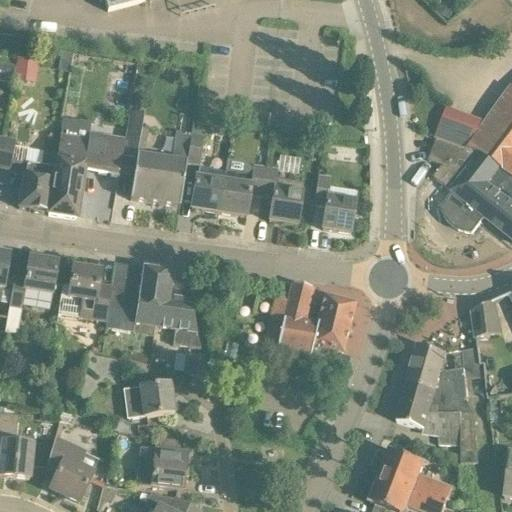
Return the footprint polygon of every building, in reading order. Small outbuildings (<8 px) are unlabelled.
[(103,0),(107,15),(144,5),(143,0),(211,0),(211,1),(216,0),(103,0)] [(446,23),(451,14),(439,8),(434,16),(446,23)] [(60,64),(70,65),(72,56),(72,55),(61,54),(60,64)] [(16,81),(36,83),(38,63),(18,61),(16,81)] [(0,66),(0,84),(11,86),(15,69),(0,66)] [(109,97),(129,98),(130,78),(110,77),(109,97)] [(488,127),(469,155),(511,181),(511,95),(506,102),(488,127)] [(130,114),(139,115),(140,108),(131,106),(130,114)] [(179,211),(186,167),(143,161),(147,133),(141,132),(144,117),(130,114),(126,143),(123,159),(136,160),(130,203),(179,211)] [(76,220),(85,174),(118,181),(122,158),(123,159),(126,143),(88,136),(87,143),(61,139),(46,217),(48,218),(48,219),(73,223),(76,220)] [(191,137),(186,165),(199,168),(204,139),(191,137)] [(3,142),(0,154),(0,171),(10,173),(15,144),(3,142)] [(437,143),(435,149),(429,164),(443,169),(434,181),(450,193),(440,212),(441,214),(442,217),(444,220),(446,223),(448,226),(451,228),(453,231),(456,232),(460,234),(464,236),(467,236),(472,237),(484,221),(511,242),(511,181),(469,155),(437,143)] [(43,156),(41,169),(54,171),(56,158),(43,156)] [(256,159),(254,170),(253,169),(251,179),(225,175),(218,217),(245,221),(249,199),(260,201),(265,171),(267,161),(256,159)] [(50,172),(41,170),(27,167),(24,180),(23,180),(18,212),(28,213),(28,214),(32,215),(32,216),(41,217),(50,172)] [(301,198),(303,186),(276,182),(278,173),(265,171),(260,201),(272,202),(268,225),(297,229),(301,198)] [(190,213),(218,217),(225,175),(224,175),(223,185),(195,181),(190,213)] [(313,209),(325,211),(321,233),(350,237),(355,206),(327,202),(331,181),(318,179),(313,209)] [(0,305),(2,292),(4,292),(9,259),(0,256),(0,305)] [(13,282),(9,312),(5,336),(17,338),(24,293),(52,298),(57,267),(29,262),(25,284),(13,282)] [(110,292),(104,326),(104,330),(150,339),(152,329),(163,331),(168,302),(171,283),(172,283),(173,283),(173,282),(168,275),(167,275),(166,276),(114,268),(111,292),(110,292)] [(73,270),(70,290),(62,289),(57,319),(104,326),(110,292),(98,290),(100,274),(73,270)] [(284,320),(277,344),(269,343),(267,352),(323,361),(325,353),(342,357),(354,308),(323,301),(318,328),(304,325),(311,291),(293,287),(285,320),(284,320)] [(169,348),(200,353),(188,305),(168,302),(163,331),(172,332),(169,348)] [(473,316),(471,316),(475,342),(501,339),(493,306),(473,315),(473,316)] [(448,346),(464,342),(461,328),(445,331),(448,346)] [(444,357),(418,349),(408,385),(427,391),(420,432),(421,433),(434,439),(439,439),(439,449),(461,449),(461,468),(479,467),(475,442),(476,442),(473,417),(468,407),(465,383),(485,382),(484,370),(479,371),(476,352),(444,357)] [(185,359),(181,376),(206,383),(208,383),(202,361),(185,359)] [(427,391),(408,385),(396,426),(420,432),(427,391)] [(170,387),(139,392),(143,421),(174,417),(170,387)] [(73,428),(74,418),(61,416),(59,425),(73,428)] [(0,417),(0,446),(2,446),(0,463),(0,480),(29,483),(32,449),(15,447),(17,420),(0,417)] [(50,493),(78,506),(99,463),(85,457),(86,454),(60,442),(46,473),(57,478),(50,493)] [(159,443),(158,454),(178,456),(179,446),(159,443)] [(158,454),(155,453),(150,491),(182,495),(187,457),(178,456),(158,454)] [(380,481),(446,507),(452,491),(419,479),(423,469),(390,456),(389,459),(387,458),(381,472),(383,473),(380,481)] [(413,511),(444,511),(446,507),(380,481),(377,489),(375,488),(369,503),(372,504),(370,507),(375,509),(373,511),(406,511),(407,509),(413,511)] [(149,498),(142,511),(193,511),(176,503),(149,498)]
